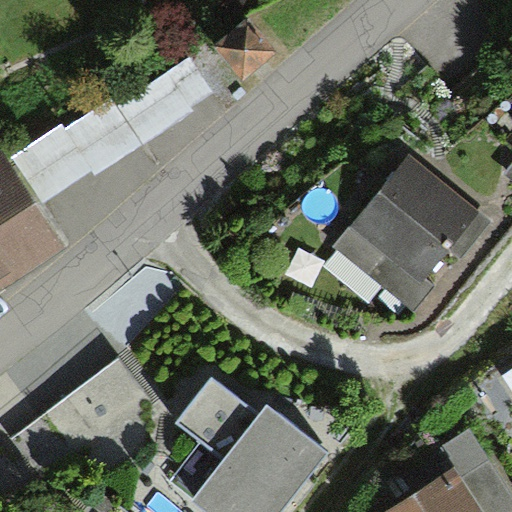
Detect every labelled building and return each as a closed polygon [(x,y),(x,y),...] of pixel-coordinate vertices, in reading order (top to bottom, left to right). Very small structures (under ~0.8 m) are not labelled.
[(511,172),(503,183),(511,190),(511,172)] [(0,294),(51,261),(0,182),(0,294)] [(344,246),(423,310),(475,246),(396,182),(344,246)] [(172,497),(191,511),(274,511),(311,464),(212,389),(174,440),(200,460),(172,497)] [(503,511),(463,445),(447,455),(461,478),(405,511),(503,511)]
